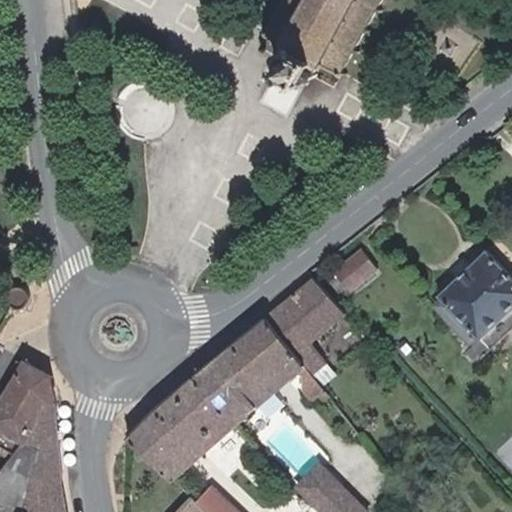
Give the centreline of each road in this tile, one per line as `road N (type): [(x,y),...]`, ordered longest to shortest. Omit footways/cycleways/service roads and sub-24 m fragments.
road 1 (secondary): [(171,317),(212,314),(257,291),(511,88)]
road 2 (tertiary): [(90,285),(70,267),(60,228),(26,0)]
road 3 (secondary): [(98,511),(93,475),(106,380)]
